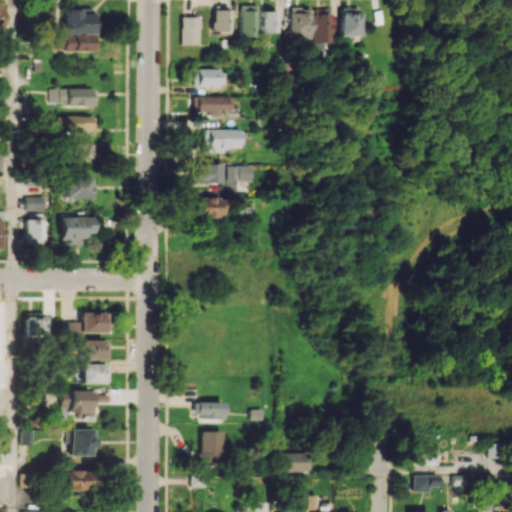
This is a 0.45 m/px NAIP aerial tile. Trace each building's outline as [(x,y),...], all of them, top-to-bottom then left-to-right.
[(239,36),(255,36),(255,4),(239,5),(239,36)] [(229,9),(212,8),(211,33),(228,33),(229,9)] [(309,38),(310,8),(289,8),(289,38),(309,38)] [(312,50),(321,49),(321,43),(330,42),(329,8),(310,9),(312,50)] [(339,36),(358,37),(358,8),(339,8),(339,36)] [(94,9),(65,9),(65,21),(62,21),(62,36),(56,36),(56,50),(95,50),(94,9)] [(276,32),(276,11),(259,11),(259,32),(276,32)] [(198,44),(198,17),(180,17),(180,44),(198,44)] [(195,69),(195,86),(222,85),(221,69),(195,69)] [(92,88),(48,87),(47,104),(92,105),(92,88)] [(229,95),(189,96),(190,110),(206,110),(206,113),(229,113),(229,95)] [(63,133),(92,133),(91,115),(63,116),(63,133)] [(201,151),(237,150),(237,129),(201,129),(201,151)] [(92,142),(66,143),(67,158),(93,157),(92,142)] [(220,182),(220,164),(192,164),(192,182),(220,182)] [(250,180),(249,165),(226,165),(226,181),(250,180)] [(92,198),(93,177),(64,177),(63,197),(92,198)] [(194,217),(222,216),(222,196),(194,197),(194,217)] [(90,217),(60,218),(61,245),(82,244),(82,233),(91,232),(90,217)] [(33,224),(24,225),(24,244),(34,243),(33,224)] [(24,336),(50,336),(50,318),(43,318),(43,313),(24,312),(24,336)] [(60,321),(60,334),(106,334),(106,312),(78,312),(78,321),(60,321)] [(80,359),(107,359),(107,339),(80,340),(80,359)] [(80,384),(107,383),(106,363),(80,363),(80,384)] [(59,411),(92,412),(93,391),(59,390),(59,411)] [(201,418),(221,419),(222,402),(194,401),(194,414),(202,414),(201,418)] [(30,430),(18,429),(18,445),(30,445),(30,430)] [(68,455),(94,455),(93,429),(68,429),(68,455)] [(220,430),(198,431),(199,457),(221,457),(220,430)] [(436,465),(436,448),(408,448),(408,465),(436,465)] [(276,471),(308,470),(307,452),(276,453),(276,471)] [(58,471),(58,490),(89,489),(88,470),(58,471)] [(18,487),(30,487),(30,473),(18,473),(18,487)] [(427,491),(427,486),(437,486),(437,475),(411,474),(410,491),(427,491)]
